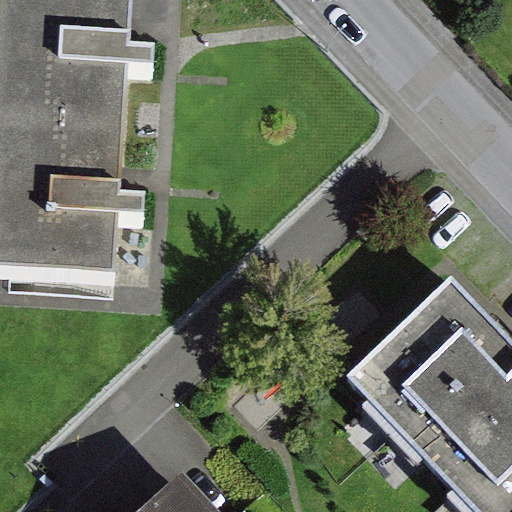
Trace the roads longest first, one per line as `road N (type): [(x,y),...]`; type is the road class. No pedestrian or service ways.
road 1 (unknown): [(449,99),(140,403),(77,475),(58,511)]
road 2 (residential): [(355,0),(511,165)]
